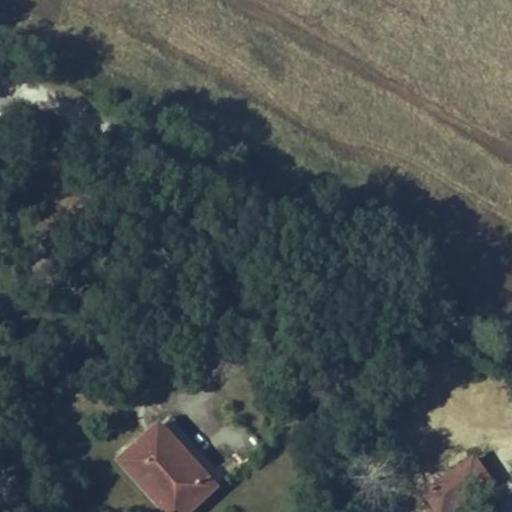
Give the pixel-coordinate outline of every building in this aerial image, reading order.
[(209,480),(218,471),(170,418),(160,426),(209,480)] [(160,426),(121,462),(166,511),(188,511),(194,507),(187,500),(209,480),(160,426)] [(438,486),(448,501),(460,492),(466,499),(490,482),(475,460),(438,486)] [(187,500),(194,507),(216,488),(209,480),(187,500)] [(427,494),(440,511),(448,511),(466,499),(460,492),(448,501),(438,486),(427,494)]
